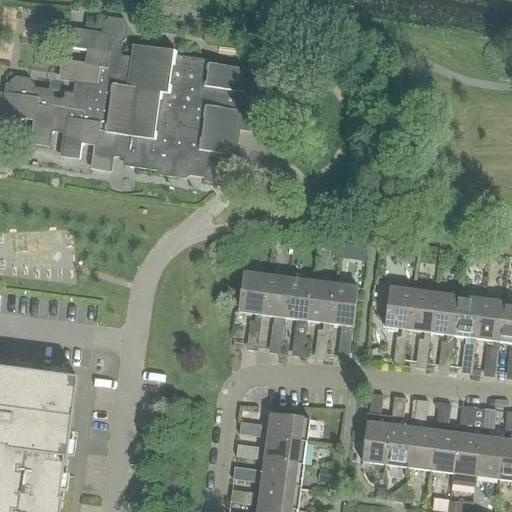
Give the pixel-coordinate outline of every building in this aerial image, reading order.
[(98,20),(87,19),(85,30),(96,32),(98,20)] [(160,175),(184,179),(189,175),(204,177),(208,182),(220,184),(225,180),(228,157),(236,158),(240,131),(256,133),(261,101),(259,96),(262,91),(264,80),(247,78),(244,73),(209,68),(204,64),(173,59),(169,55),(139,50),(132,55),(131,61),(121,59),(119,54),(120,45),(124,41),(125,28),(122,23),(110,21),(105,25),(103,36),(79,32),(74,36),(73,48),(79,49),(85,50),(88,54),(86,66),(79,65),(67,63),(62,67),(61,79),(73,81),(76,87),(74,96),(66,95),(66,100),(62,102),(54,101),(51,97),(52,92),(50,92),(50,93),(32,90),(33,87),(28,82),(17,80),(11,83),(11,87),(7,86),(1,127),(5,131),(17,133),(19,120),(22,118),(34,120),(31,139),(36,144),(48,146),(49,133),(54,131),(65,132),(62,152),(66,157),(78,159),(79,148),(80,146),(83,144),(95,145),(92,164),(96,170),(109,171),(110,159),(115,156),(125,158),(124,166),(156,171),(160,175)] [(261,317),(267,277),(243,274),(238,314),(254,317),(253,323),(249,322),(248,332),(259,333),(261,317)] [(267,277),(261,317),(277,319),(276,326),(272,325),(271,335),(281,336),(283,320),(284,320),(289,280),(267,277)] [(289,280),(284,320),(295,322),(293,337),(304,339),(306,323),(312,283),(289,280)] [(312,283),(306,323),(323,325),(322,332),(317,331),(316,341),(326,342),(329,326),(334,286),(312,283)] [(334,286),(329,326),(345,328),(344,335),(340,334),(339,343),(349,345),(351,329),(352,329),(358,289),(334,286)] [(407,332),(413,291),(389,288),(384,329),(401,331),(400,338),(395,337),(394,346),(405,347),(407,332)] [(413,291),(407,332),(424,334),(423,341),(418,340),(417,349),(427,350),(429,335),(430,335),(435,294),(413,291)] [(435,294),(430,335),(446,337),(445,344),(440,343),(439,352),(450,353),(452,338),(453,338),(458,297),(435,294)] [(458,297),(453,338),(469,340),(468,346),(463,346),(462,355),(473,356),(475,341),(481,300),(458,297)] [(481,300),(475,341),(492,343),(491,349),(486,349),(485,358),(495,359),(497,343),(498,343),(503,303),(481,300)] [(511,304),(503,303),(498,343),(511,345),(511,351),(509,352),(508,360),(511,360),(511,304)] [(60,511),(78,382),(17,374),(0,371),(0,511),(60,511)] [(361,463),(385,466),(389,427),(390,419),(379,417),(382,397),(371,396),(367,423),(366,423),(361,463)] [(405,401),(393,399),(390,419),(389,427),(385,466),(407,469),(412,429),(397,427),(397,421),(402,421),(405,401)] [(426,404),(416,402),(412,429),(407,469),(430,472),(435,433),(418,430),(419,424),(424,424),(426,404)] [(449,406),(439,405),(435,433),(430,472),(452,475),(457,435),(441,433),(442,426),(447,427),(449,406)] [(457,435),(452,475),(453,475),(452,485),(474,488),(476,478),(475,478),(480,438),(463,436),(464,429),(470,430),(472,409),(461,408),(457,435)] [(495,412),(484,411),(480,438),(475,478),(476,478),(498,481),(502,441),(486,439),(487,432),(492,433),(495,412)] [(511,435),(511,414),(506,414),(502,441),(498,481),(511,482),(511,442),(509,442),(510,435),(511,435)] [(260,427),(239,424),(238,436),(266,440),(306,445),(309,421),(269,416),(266,433),(259,432),(260,427)] [(237,446),(235,458),(262,462),(303,468),(306,445),(266,440),(263,456),(256,455),(257,449),(237,446)] [(234,469),(232,481),(260,484),(300,490),(303,468),(262,462),(260,478),(253,477),(254,472),(234,469)] [(337,472),(321,470),(319,482),(336,484),(337,472)] [(231,492),(229,504),(256,507),(292,511),(297,511),(300,490),(260,484),(257,501),(250,500),(251,494),(231,492)] [(450,501),(448,511),(459,511),(461,502),(450,501)]
